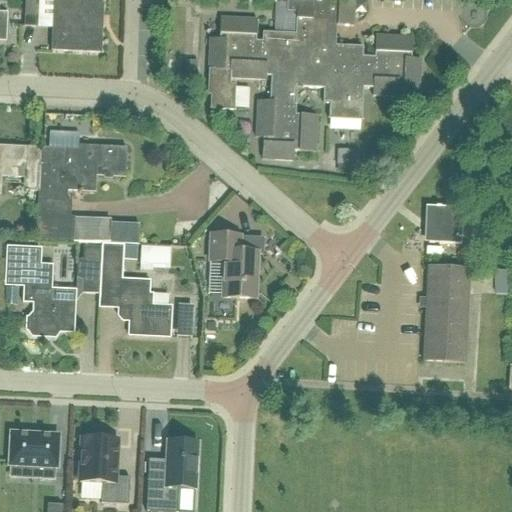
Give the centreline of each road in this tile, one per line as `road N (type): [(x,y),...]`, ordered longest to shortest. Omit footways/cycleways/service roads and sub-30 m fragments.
road 1 (residential): [(342,261),(158,102),(129,93)]
road 2 (unclassified): [(342,261),(511,47)]
road 3 (residential): [(243,392),(0,380)]
road 4 (unclassified): [(243,392),(342,261)]
road 5 (residential): [(129,93),(0,87)]
road 6 (unclassified): [(237,511),(243,392)]
